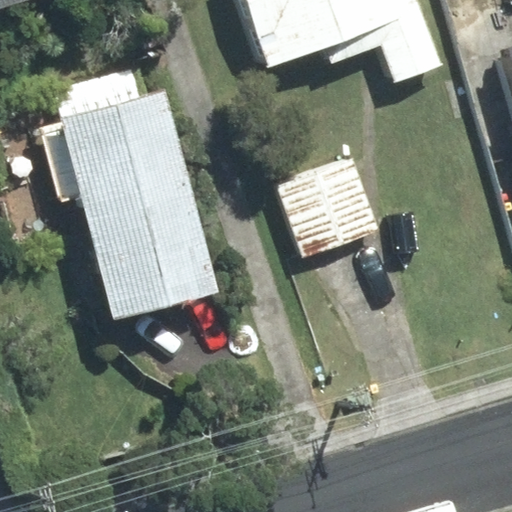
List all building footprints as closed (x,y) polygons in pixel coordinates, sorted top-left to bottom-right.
[(0,0),(0,9),(30,0),(0,0)] [(244,0),(269,65),(372,23),(394,76),(439,58),(417,0),(244,0)] [(511,94),(511,33),(497,38),(511,94)] [(195,287),(164,163),(181,159),(162,80),(144,84),(141,70),(50,93),(103,310),(195,287)] [(453,133),(413,148),(457,267),(498,252),(453,133)] [(351,153),(276,177),(299,253),(375,229),(351,153)]
